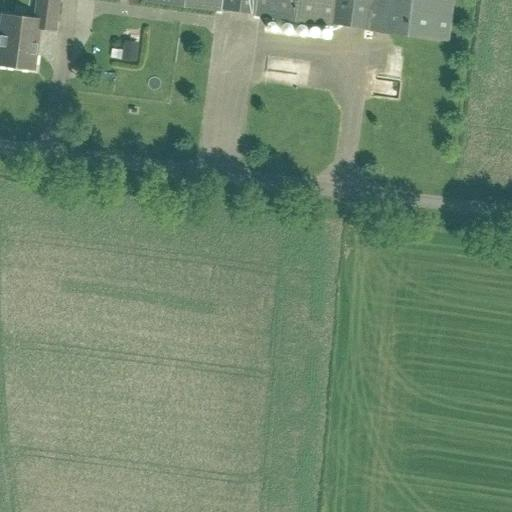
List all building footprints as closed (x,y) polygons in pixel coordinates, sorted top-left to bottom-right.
[(57,24),(59,0),(37,0),(35,18),(3,14),(0,40),(0,65),(36,70),(42,22),(57,24)] [(140,0),(140,2),(333,25),(364,29),(363,32),(447,43),(453,0),(140,0)] [(124,52),(123,62),(137,64),(140,45),(125,43),(124,52)] [(260,74),(301,75),(302,53),(260,53),(260,74)] [(103,188),(105,177),(90,176),(89,186),(103,188)]
